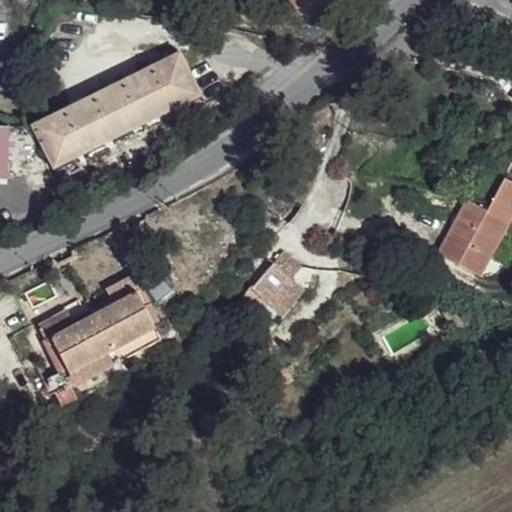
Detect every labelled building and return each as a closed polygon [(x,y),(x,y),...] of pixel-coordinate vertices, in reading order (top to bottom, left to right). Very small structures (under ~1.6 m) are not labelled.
[(293,0),(303,14),(315,6),(325,0),(293,0)] [(328,0),(325,0),(315,6),(321,17),(335,9),(328,0)] [(177,54),(32,127),(57,176),(201,104),(177,54)] [(10,124),(0,124),(0,179),(9,180),(10,124)] [(511,173),(508,171),(503,180),(511,184),(511,173)] [(511,184),(503,180),(486,207),(467,200),(443,248),(450,251),(454,245),(465,251),(459,261),(480,270),(511,213),(511,184)] [(284,268),(273,275),(286,292),(297,282),(284,268)] [(273,275),(223,310),(234,325),(238,321),(250,333),(275,319),(279,322),(296,308),(286,292),(273,275)] [(134,292),(104,309),(111,329),(132,359),(163,337),(134,292)] [(104,309),(56,340),(84,388),(132,359),(111,329),(104,309)] [(240,345),(216,321),(203,333),(226,364),(240,345)]
